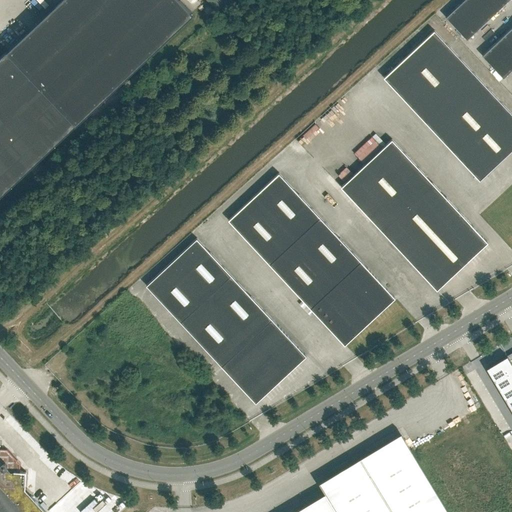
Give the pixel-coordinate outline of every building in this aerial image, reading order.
[(0,195),(192,14),(179,0),(59,0),(0,56),(0,195)] [(511,0),(463,0),(446,17),(467,39),(508,0),(511,0)] [(511,26),(482,55),(503,78),(511,69),(511,26)] [(511,113),(434,30),(384,77),(480,180),(511,149),(511,113)] [(392,139),(341,187),(437,290),(488,242),(392,139)] [(279,173),(228,220),(344,345),(345,344),(395,297),(279,173)] [(306,355),(197,238),(146,285),(256,402),(306,355)] [(511,363),(510,360),(507,355),(486,368),(494,380),(511,369),(511,363)] [(511,369),(494,380),(500,390),(511,382),(511,369)] [(511,395),(511,382),(500,390),(505,399),(511,395)] [(0,511),(46,511),(31,495),(25,495),(26,471),(18,471),(19,464),(6,450),(0,449),(0,511)] [(449,511),(412,449),(330,499),(326,492),(325,492),(292,511),(449,511)]
